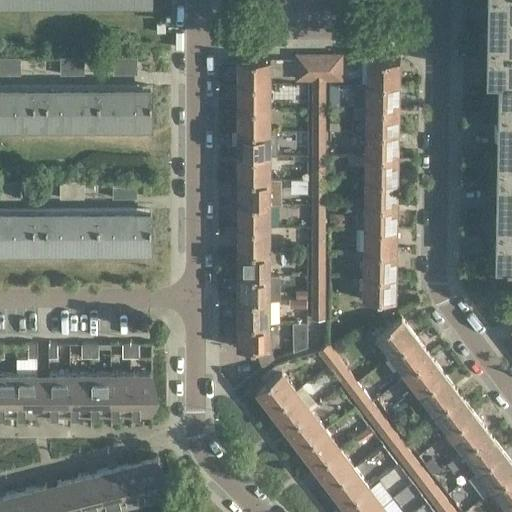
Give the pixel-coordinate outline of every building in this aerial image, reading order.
[(343,8),(343,0),(326,0),(326,8),(343,8)] [(343,0),(343,8),(355,8),(355,0),(343,0)] [(366,0),(355,0),(355,8),(367,8),(366,0)] [(500,73),(496,237),(496,262),(511,262),(511,0),(488,0),(488,73),(500,73)] [(342,55),(309,55),(296,55),(296,80),(313,80),(325,80),(342,80),(342,55)] [(0,65),(9,65),(9,57),(0,56),(0,65)] [(9,57),(9,65),(21,65),(21,57),(9,57)] [(61,65),(73,65),(73,57),(61,57),(61,65)] [(73,57),(73,65),(84,65),(84,57),(73,57)] [(113,65),(125,65),(125,57),(113,57),(113,65)] [(125,57),(125,65),(137,65),(137,57),(125,57)] [(237,83),(270,83),(270,58),(237,58),(237,83)] [(368,58),(368,68),(368,83),(400,84),(400,59),(368,58)] [(0,74),(9,74),(9,65),(0,65),(0,74)] [(9,65),(9,74),(21,74),(21,65),(9,65)] [(61,74),(73,74),(73,65),(61,65),(61,74)] [(73,65),(73,74),(84,74),(84,65),(73,65)] [(113,74),(125,74),(125,65),(113,65),(113,74)] [(125,65),(125,74),(137,74),(137,65),(125,65)] [(325,89),(325,80),(313,80),(313,89),(325,89)] [(270,83),(237,83),(237,107),(270,107),(270,83)] [(399,108),(400,84),(368,83),(359,83),(359,107),(399,108)] [(0,86),(0,125),(151,126),(151,86),(0,86)] [(325,100),(325,89),(313,89),(313,100),(325,100)] [(325,110),(325,100),(313,100),(313,110),(325,110)] [(270,107),(237,107),(237,131),(270,131),(270,107)] [(399,132),(399,108),(359,107),(354,107),(354,115),(367,116),(367,131),(399,132)] [(325,121),(325,110),(313,110),(313,121),(325,121)] [(325,132),(325,121),(313,121),(313,132),(325,132)] [(288,155),(288,150),(280,150),(280,144),(270,143),(270,131),(237,131),(237,154),(270,154),(270,155),(288,155)] [(398,155),(399,132),(367,131),(367,149),(351,149),(351,154),(353,154),(356,154),(367,155),(398,155)] [(313,144),(325,144),(325,132),(313,132),(313,144)] [(325,154),(325,144),(313,144),(313,154),(325,154)] [(270,154),(237,154),(237,178),(270,178),(270,155),(270,154)] [(325,164),(325,154),(313,154),(313,165),(325,164)] [(330,162),(350,162),(350,154),(330,154),(330,162)] [(398,179),(398,155),(367,155),(356,154),(356,166),(367,166),(366,179),(398,179)] [(313,176),(325,176),(325,164),(313,165),(313,176)] [(325,186),(325,176),(313,176),(313,186),(325,186)] [(237,178),(237,202),(270,202),(270,178),(237,178)] [(398,179),(366,179),(366,202),(397,203),(398,179)] [(0,189),(9,189),(9,181),(0,180),(0,189)] [(125,181),(125,189),(137,189),(137,180),(125,181)] [(9,181),(9,189),(21,189),(21,181),(9,181)] [(60,189),(72,189),(72,181),(60,181),(60,189)] [(72,181),(72,189),(84,189),(84,181),(72,181)] [(113,189),(125,189),(125,181),(113,181),(113,189)] [(325,198),(325,186),(313,186),(313,198),(325,198)] [(0,197),(9,198),(9,189),(0,189),(0,197)] [(9,189),(9,198),(21,198),(21,189),(9,189)] [(60,198),(72,197),(72,189),(60,189),(60,198)] [(72,189),(72,197),(84,197),(84,189),(72,189)] [(113,197),(125,197),(125,189),(113,189),(113,197)] [(125,189),(125,197),(137,197),(137,189),(125,189)] [(313,208),(325,208),(325,198),(313,198),(313,208)] [(270,226),(270,203),(270,202),(237,202),(237,226),(270,226)] [(397,203),(366,202),(365,226),(397,227),(397,203)] [(325,219),(325,208),(313,208),(313,219),(325,219)] [(0,249),(151,250),(151,210),(0,210),(0,249)] [(325,230),(325,219),(313,219),(313,230),(325,230)] [(237,226),(237,250),(270,250),(270,226),(237,226)] [(397,227),(365,226),(365,250),(396,251),(397,227)] [(313,240),(325,240),(325,230),(313,230),(313,240)] [(313,251),(325,251),(325,240),(313,240),(313,251)] [(237,250),(237,274),(270,274),(270,250),(237,250)] [(396,251),(365,250),(365,274),(396,274),(396,251)] [(325,262),(325,251),(313,251),(313,262),(325,262)] [(313,273),(325,273),(325,262),(313,262),(313,273)] [(313,283),(325,283),(325,273),(313,273),(313,283)] [(281,274),(237,274),(237,298),(270,298),(270,299),(281,299),(281,274)] [(396,274),(365,274),(364,299),(396,300),(396,274)] [(325,283),(313,283),(313,319),(325,319),(325,283)] [(270,298),(237,298),(237,322),(270,322),(270,299),(270,298)] [(307,298),(290,298),(290,306),(307,306),(307,298)] [(391,355),(418,335),(402,315),(376,334),(391,355)] [(270,322),(237,322),(237,346),(270,346),(270,322)] [(307,322),(292,322),(294,350),(307,346),(307,322)] [(418,335),(391,355),(406,374),(432,354),(418,335)] [(33,341),(28,342),(28,358),(37,358),(37,341),(33,341)] [(53,341),(48,341),(48,358),(58,358),(58,342),(53,341)] [(82,358),(90,357),(90,341),(81,342),(82,358)] [(90,341),(90,357),(99,357),(98,342),(90,341)] [(122,357),(131,357),(131,341),(122,342),(122,357)] [(131,341),(131,357),(139,357),(139,342),(131,341)] [(326,359),(335,352),(329,343),(319,350),(326,359)] [(335,352),(326,359),(333,368),(342,361),(335,352)] [(406,374),(413,383),(420,393),(447,373),(432,354),(406,374)] [(340,378),(350,371),(342,361),(333,368),(340,378)] [(290,364),(256,390),(272,410),(298,390),(297,389),(304,384),(290,364)] [(347,388),(357,380),(350,371),(340,378),(347,388)] [(90,411),(111,411),(110,372),(90,373),(90,411)] [(111,411),(131,411),(131,372),(110,372),(111,411)] [(131,372),(131,411),(152,411),(152,372),(131,372)] [(0,411),(16,411),(16,373),(0,373),(0,411)] [(16,373),(16,411),(38,411),(37,373),(16,373)] [(49,411),(70,411),(70,373),(49,373),(49,411)] [(70,411),(90,411),(90,373),(70,373),(70,411)] [(420,393),(435,412),(461,392),(447,373),(420,393)] [(354,397),(364,390),(357,380),(347,388),(354,397)] [(298,390),(272,410),(286,429),(312,409),(298,390)] [(362,407),(372,400),(364,390),(354,397),(362,407)] [(461,392),(435,412),(449,431),(476,411),(461,392)] [(369,417),(379,409),(372,400),(362,407),(369,417)] [(312,409),(286,429),(301,448),(327,428),(312,409)] [(376,426),(386,418),(379,409),(369,417),(376,426)] [(490,430),(476,411),(449,431),(457,441),(451,445),(450,444),(427,463),(434,472),(464,450),(490,430)] [(383,435),(393,428),(386,418),(376,426),(383,435)] [(374,432),(369,426),(356,436),(361,442),(374,432)] [(341,447),(334,438),(327,428),(301,448),(315,467),(341,447)] [(391,445),(401,438),(393,428),(383,435),(391,445)] [(478,469),(505,450),(490,430),(464,450),(434,472),(433,473),(439,480),(453,470),(454,471),(470,459),(478,469)] [(398,455),(408,448),(401,438),(391,445),(398,455)] [(356,466),(341,447),(315,467),(330,486),(356,466)] [(405,464),(414,456),(408,448),(398,455),(405,464)] [(511,473),(511,459),(505,450),(478,469),(493,488),(511,473)] [(147,498),(167,493),(166,489),(163,475),(158,456),(137,461),(147,498)] [(412,473),(422,466),(414,456),(405,464),(412,473)] [(127,503),(147,498),(137,461),(118,466),(127,503)] [(118,466),(98,471),(108,511),(129,511),(127,503),(118,466)] [(356,466),(330,486),(344,505),(370,485),(356,466)] [(419,483),(429,476),(422,466),(412,473),(419,483)] [(108,511),(98,471),(78,476),(87,511),(108,511)] [(163,475),(166,489),(174,487),(171,473),(163,475)] [(511,473),(493,488),(507,508),(511,504),(511,473)] [(87,511),(78,476),(57,481),(65,511),(87,511)] [(427,493),(436,485),(429,476),(419,483),(427,493)] [(53,511),(47,484),(26,489),(32,511),(53,511)] [(370,485),(344,505),(349,511),(374,511),(385,504),(370,485)] [(434,502),(444,495),(436,485),(427,493),(434,502)] [(7,494),(11,511),(32,511),(26,489),(7,494)] [(0,511),(11,511),(7,494),(0,495),(0,511)] [(441,511),(451,505),(444,495),(434,502),(441,511)]
